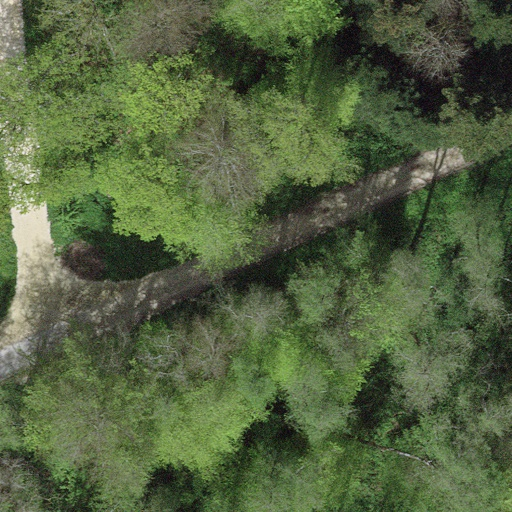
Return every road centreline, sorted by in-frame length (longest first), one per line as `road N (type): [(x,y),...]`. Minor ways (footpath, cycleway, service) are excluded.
road 1 (track): [(0,351),(511,124)]
road 2 (track): [(8,0),(44,332)]
